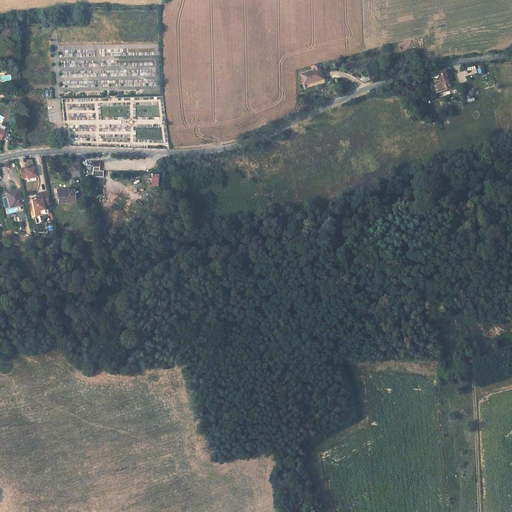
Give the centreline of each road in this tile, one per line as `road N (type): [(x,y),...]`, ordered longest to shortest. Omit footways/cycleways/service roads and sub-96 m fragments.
road 1 (track): [(0,313),(82,309),(127,296),(190,250),(290,238),(423,193),(472,190),(511,159)]
road 2 (residential): [(0,158),(227,148),(377,85),(511,53)]
road 3 (track): [(0,353),(265,306),(302,511)]
road 4 (track): [(479,511),(471,359)]
